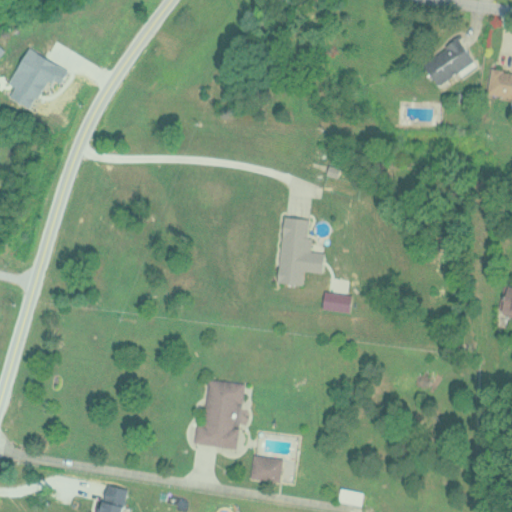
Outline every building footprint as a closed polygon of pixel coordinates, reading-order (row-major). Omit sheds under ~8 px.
[(476,60),(461,36),(425,58),(440,82),(476,60)] [(511,69),(492,67),(490,93),(511,95),(511,69)] [(305,285),(306,271),(326,272),(328,251),(311,250),(313,217),(285,215),(280,283),(305,285)] [(206,422),(199,422),(197,443),(240,447),(246,382),(210,379),(206,422)] [(282,481),(285,458),(255,454),(252,477),(282,481)] [(365,491),(342,487),(340,501),(364,504),(365,491)]
